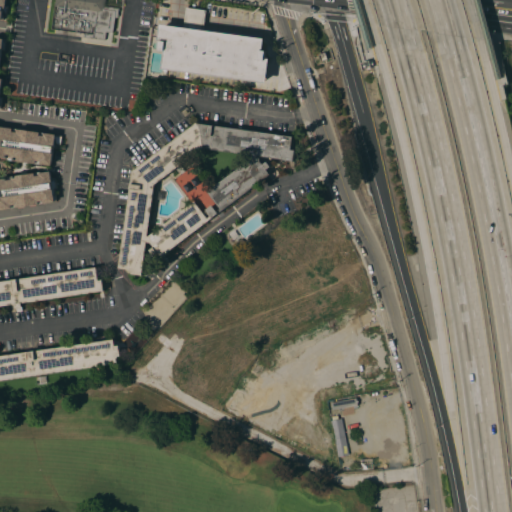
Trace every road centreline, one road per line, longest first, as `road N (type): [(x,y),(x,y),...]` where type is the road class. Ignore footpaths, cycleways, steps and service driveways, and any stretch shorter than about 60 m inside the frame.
road 1 (motorway): [(403,29),(451,233),(491,511)]
road 2 (tertiary): [(318,116),(373,256),(417,406),(433,511)]
road 3 (motorway): [(367,133),(456,468)]
road 4 (motorway): [(511,302),(502,236),(444,34)]
road 5 (motorway): [(327,0),(367,133)]
road 6 (tertiary): [(281,0),(318,116)]
